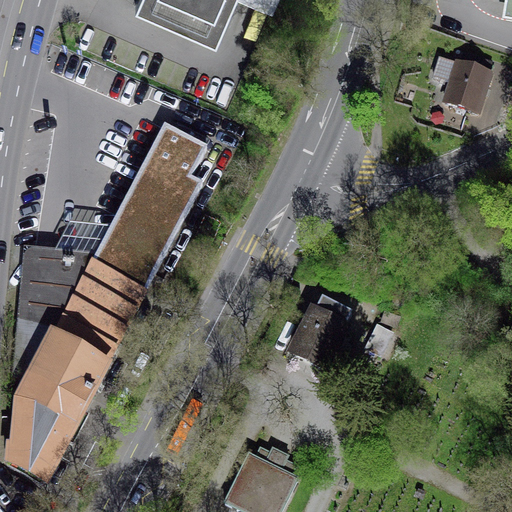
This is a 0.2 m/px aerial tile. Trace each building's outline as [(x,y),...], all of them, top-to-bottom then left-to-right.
[(138,0),(136,6),(216,41),(233,0),(138,0)] [(511,0),(505,0),(503,15),(511,16),(511,0)] [(491,72),(458,62),(446,103),(479,113),(491,72)] [(103,247),(93,266),(33,260),(13,467),(45,484),(202,186),(191,180),(207,151),(165,129),(103,247)] [(511,217),(506,214),(493,236),(506,243),(511,246),(511,217)] [(297,337),(285,361),(327,383),(351,335),(348,333),(354,322),(319,304),(313,315),(309,314),(297,337)] [(384,315),(381,326),(398,332),(402,320),(384,315)] [(376,327),(364,353),(383,362),(395,337),(376,327)] [(235,485),(225,505),(238,511),(282,511),(298,480),(292,477),(296,467),(286,462),(289,458),(272,450),(270,454),(260,449),(255,459),(249,456),(235,485)]
